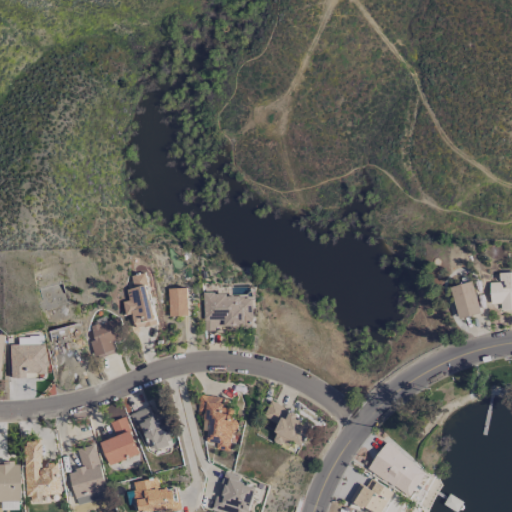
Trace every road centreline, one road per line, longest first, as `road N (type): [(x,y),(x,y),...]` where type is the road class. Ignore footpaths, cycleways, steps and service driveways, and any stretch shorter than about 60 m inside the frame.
road 1 (residential): [(0,405),(78,402),(174,367),(218,361),(292,379),(355,426)]
road 2 (residential): [(305,511),(355,426),(400,386),(511,340)]
road 3 (track): [(347,0),(297,106),(296,133),(318,207)]
road 4 (track): [(511,168),(472,143),(374,0)]
